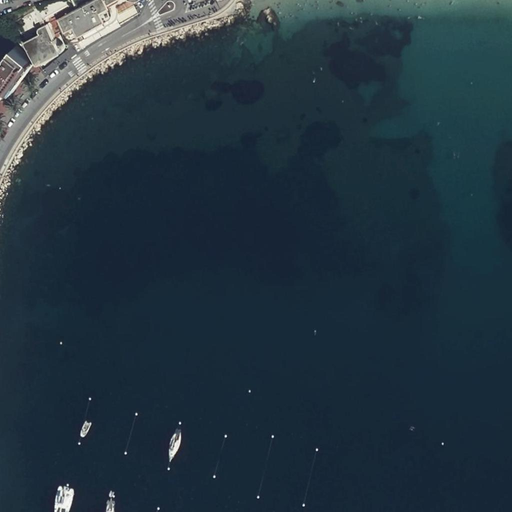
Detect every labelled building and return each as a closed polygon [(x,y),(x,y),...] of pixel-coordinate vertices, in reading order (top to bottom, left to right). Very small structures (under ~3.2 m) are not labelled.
[(44,18),(20,32),(24,40),(28,37),(28,35),(35,31),(35,27),(47,20),(46,17),(68,4),(66,0),(54,0),(39,9),(44,18)] [(129,12),(135,8),(133,3),(129,2),(125,0),(87,0),(88,1),(85,3),(86,4),(59,19),(69,35),(72,36),(77,45),(112,26),(117,20),(117,19),(129,12)] [(138,13),(135,8),(129,12),(117,19),(117,20),(119,24),(138,13)] [(40,34),(25,42),(38,64),(62,51),(64,48),(64,45),(62,44),(59,44),(47,23),(39,28),(38,31),(40,34)] [(18,82),(33,61),(15,48),(4,63),(1,62),(0,63),(0,93),(4,96),(10,89),(12,90),(18,82)]
